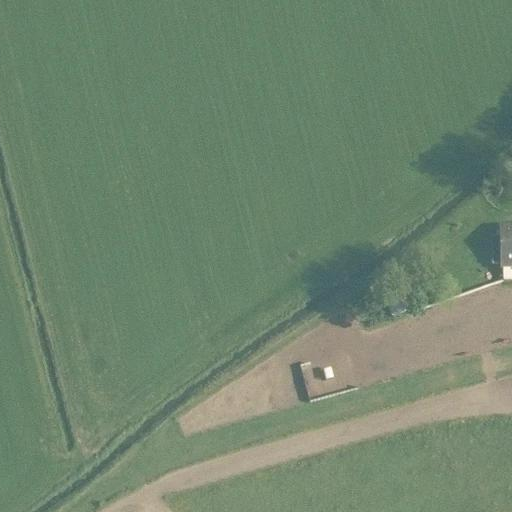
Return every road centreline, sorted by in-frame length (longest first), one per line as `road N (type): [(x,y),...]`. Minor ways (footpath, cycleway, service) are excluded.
road 1 (track): [(0,508),(511,119)]
road 2 (track): [(511,359),(166,452),(72,511)]
